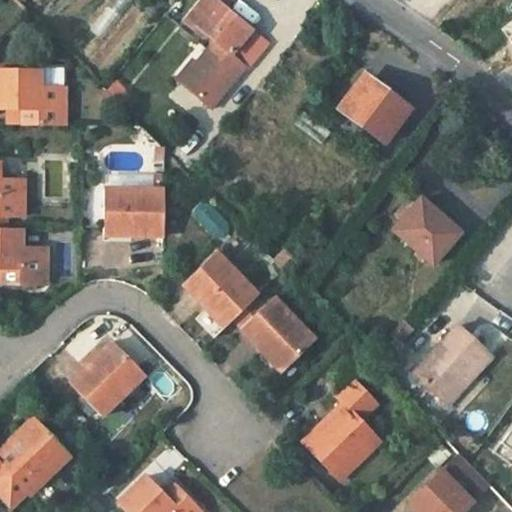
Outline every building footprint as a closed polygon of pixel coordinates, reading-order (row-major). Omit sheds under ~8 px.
[(247,69),(267,44),(224,9),(213,0),(203,0),(185,22),(202,37),(205,33),(215,42),(196,64),(180,83),(210,108),(245,67),(247,69)] [(231,0),(213,0),(224,9),(231,0)] [(180,83),(196,64),(190,58),(174,77),(180,83)] [(60,125),(60,89),(38,89),(38,72),(0,71),(0,110),(7,111),(25,111),(25,125),(60,125)] [(60,89),(61,72),(38,72),(38,89),(60,89)] [(395,97),(364,74),(360,79),(391,102),(395,97)] [(409,108),(395,97),(391,102),(360,79),(339,108),(384,143),(409,108)] [(129,95),(116,81),(106,92),(117,102),(119,105),(129,95)] [(106,92),(104,90),(98,96),(111,108),(117,102),(106,92)] [(25,125),(25,111),(7,111),(6,125),(25,125)] [(331,133),(304,112),(294,124),(322,145),(331,133)] [(164,159),(164,150),(161,147),(156,147),(155,159),(164,159)] [(163,190),(163,174),(153,174),(153,190),(163,190)] [(23,217),(23,179),(0,179),(0,216),(8,217),(23,217)] [(163,235),(163,190),(153,190),(102,189),(102,227),(115,227),(115,235),(157,235),(163,235)] [(459,232),(420,199),(393,230),(432,263),(459,232)] [(0,229),(8,230),(8,217),(0,216),(0,229)] [(178,225),(179,221),(179,220),(176,217),(172,216),(169,218),(168,222),(169,225),(171,227),(173,227),(176,227),(178,225)] [(46,285),(46,248),(21,247),(21,230),(8,230),(0,229),(0,268),(3,269),(2,285),(46,285)] [(283,251),(273,261),(282,271),(286,274),(296,264),(283,251)] [(257,295),(215,252),(183,283),(206,307),(208,309),(213,304),(230,322),(232,320),(255,297),(257,295)] [(240,328),(264,306),(255,297),(232,320),(240,328)] [(314,340),(273,297),(264,306),(240,328),(272,362),(278,357),(287,366),(314,340)] [(230,322),(213,304),(208,309),(224,327),(230,322)] [(224,327),(208,309),(206,307),(194,319),(213,338),(224,327)] [(400,343),(410,330),(401,321),(390,335),(395,339),(400,343)] [(489,355),(459,327),(415,375),(445,403),(489,355)] [(388,366),(404,346),(400,343),(395,339),(380,359),(388,366)] [(101,416),(144,374),(113,342),(69,384),(70,385),(65,390),(79,405),(84,399),(101,416)] [(287,366),(278,357),(272,362),(282,372),(287,366)] [(381,443),(362,423),(379,407),(355,382),(338,399),(345,406),(350,411),(325,435),(320,430),(305,446),(341,483),(381,443)] [(325,435),(350,411),(345,406),(320,430),(325,435)] [(0,499),(9,509),(26,493),(28,495),(69,456),(34,419),(18,434),(22,439),(0,460),(0,499)] [(511,427),(502,441),(511,448),(511,427)] [(0,460),(22,439),(18,434),(0,451),(0,460)] [(511,448),(502,441),(495,449),(511,461),(511,448)] [(437,467),(451,454),(441,444),(427,457),(437,467)] [(464,511),(471,506),(452,486),(472,467),(459,453),(409,502),(418,511),(464,511)] [(471,506),(491,486),(472,467),(452,486),(471,506)] [(202,511),(176,485),(165,495),(146,476),(118,504),(125,511),(202,511)] [(107,511),(110,510),(99,499),(91,507),(95,511),(107,511)]
